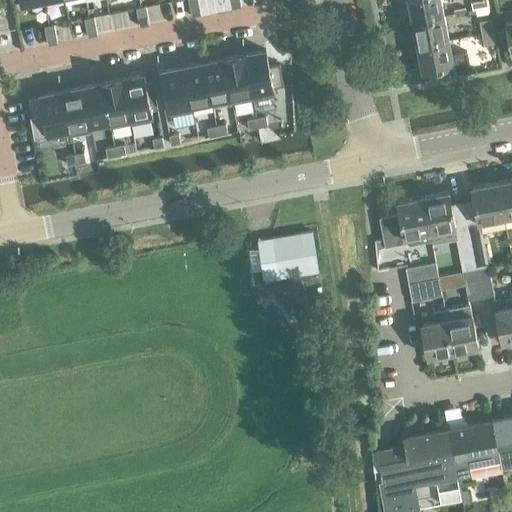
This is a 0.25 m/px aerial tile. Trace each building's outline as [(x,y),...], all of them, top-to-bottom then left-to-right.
[(237,0),(227,0),(229,8),(239,6),(237,0)] [(445,15),(442,0),(408,0),(413,21),(445,15)] [(488,0),(475,0),(472,1),(473,9),(489,6),(488,0)] [(197,5),(187,7),(189,16),(199,14),(197,5)] [(136,17),(146,15),(144,6),(135,7),(136,17)] [(138,26),(148,24),(146,15),(136,17),(138,26)] [(417,46),(450,39),(445,15),(413,21),(417,46)] [(83,18),(85,27),(95,25),(93,16),(83,18)] [(480,20),(482,33),(495,30),(492,18),(480,20)] [(55,33),(53,24),(43,26),(45,35),(55,33)] [(97,34),(95,25),(85,27),(87,36),(97,34)] [(497,42),(495,30),(482,33),(484,45),(497,42)] [(45,35),(47,44),(57,42),(55,33),(45,35)] [(452,53),(450,39),(417,46),(422,70),(453,64),(455,73),(471,70),(467,50),(452,53)] [(265,50),(244,54),(253,97),(273,93),(272,86),(283,84),(279,63),(268,65),(265,50)] [(253,97),(244,54),(224,58),(231,94),(230,94),(232,101),(253,97)] [(204,62),(211,98),(211,97),(230,94),(231,94),(224,58),(204,62)] [(211,98),(204,62),(184,66),(191,101),(192,101),(211,98)] [(171,113),(193,109),(192,101),(191,101),(184,66),(163,70),(171,113)] [(123,79),(131,122),(152,118),(143,75),(123,79)] [(109,118),(111,126),(131,122),(123,79),(103,82),(110,118),(109,118)] [(110,118),(103,82),(83,86),(89,122),(90,122),(109,118),(110,118)] [(83,86),(62,90),(69,126),(70,134),(91,130),(90,122),(89,122),(83,86)] [(32,112),(31,112),(35,133),(69,126),(62,90),(41,94),(41,95),(44,109),(32,112)] [(266,124),(265,114),(255,116),(257,126),(266,124)] [(246,118),(248,128),(257,126),(255,116),(246,118)] [(215,124),(217,134),(226,132),(225,122),(215,124)] [(208,136),(217,134),(215,124),(206,126),(208,136)] [(169,133),(171,143),(181,141),(179,132),(169,133)] [(153,137),(155,146),(164,144),(162,135),(153,137)] [(114,145),(116,154),(125,152),(123,143),(114,145)] [(104,146),(106,156),(116,154),(114,145),(104,146)] [(76,162),(85,160),(83,151),(74,153),(76,162)] [(76,162),(74,153),(64,154),(66,164),(76,162)] [(511,178),(498,182),(507,226),(511,224),(511,178)] [(475,202),(464,204),(476,266),(489,263),(482,230),(507,226),(498,182),(472,187),(475,202)] [(449,191),(424,196),(432,239),(433,242),(457,238),(463,268),(476,266),(464,204),(452,206),(449,191)] [(381,217),(385,239),(374,241),(376,249),(388,244),(407,241),(411,243),(432,239),(424,196),(398,201),(400,213),(381,217)] [(265,279),(278,277),(318,271),(312,230),(259,239),(265,279)] [(421,264),(407,267),(409,279),(439,273),(436,261),(421,264)] [(489,263),(476,266),(482,297),(495,294),(489,263)] [(476,266),(463,268),(469,299),(482,297),(476,266)] [(439,273),(409,279),(412,293),(442,287),(439,273)] [(503,341),(511,339),(511,295),(506,297),(507,306),(497,308),(503,341)] [(459,305),(446,307),(454,350),(479,346),(473,313),(461,315),(459,305)] [(428,355),(454,350),(446,307),(432,310),(434,320),(422,323),(428,355)] [(511,414),(493,418),(499,453),(511,450),(511,414)] [(493,418),(448,427),(455,459),(458,476),(471,473),(470,466),(500,460),(499,453),(493,418)] [(390,447),(377,449),(384,481),(380,482),(386,511),(402,511),(421,508),(416,486),(436,482),(436,483),(459,479),(458,476),(455,459),(448,427),(404,436),(406,443),(390,447)]
